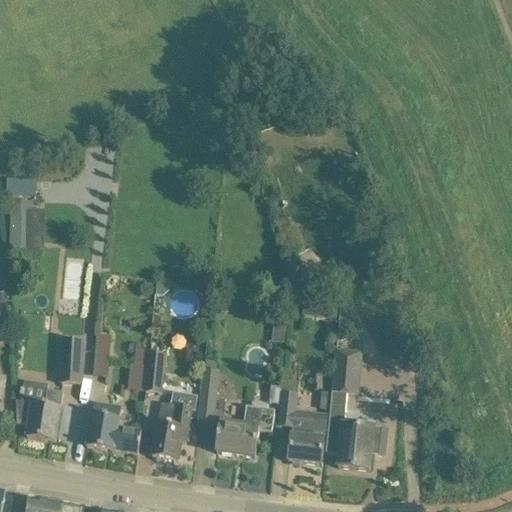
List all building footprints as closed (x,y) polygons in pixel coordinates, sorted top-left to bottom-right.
[(28,254),(28,203),(11,203),(11,254),(28,254)] [(298,227),(291,229),(280,233),(293,276),(303,273),(298,256),(305,253),(298,227)] [(156,287),(156,297),(166,298),(167,288),(156,287)] [(328,317),(332,321),(337,321),(338,308),(334,308),(329,311),(329,314),(328,317)] [(285,345),(286,323),(274,322),(272,344),(285,345)] [(96,359),(110,360),(111,339),(97,338),(96,359)] [(63,342),(61,386),(81,387),(83,344),(63,342)] [(149,356),(159,357),(160,347),(150,346),(150,352),(149,356)] [(137,351),(136,354),(135,367),(148,368),(149,356),(150,352),(137,351)] [(148,368),(145,395),(163,396),(166,357),(159,357),(149,356),(148,368)] [(216,413),(220,373),(204,372),(200,411),(216,413)] [(322,468),(323,458),(328,418),(297,414),(302,376),(286,374),(279,428),(292,430),(289,464),(322,468)] [(27,440),(56,444),(63,396),(48,393),(45,409),(32,407),(27,440)] [(370,474),(371,464),(375,428),(345,425),(348,397),(333,395),(326,456),(339,457),(338,470),(370,474)] [(138,457),(142,435),(118,431),(120,422),(119,422),(121,410),(94,406),(92,417),(87,449),(115,454),(115,453),(138,457)] [(171,428),(158,426),(153,460),(178,464),(182,445),(185,446),(191,411),(170,408),(169,418),(173,419),(171,428)] [(244,427),(221,424),(217,455),(255,460),(262,410),(246,408),(244,427)] [(26,502),(23,511),(82,511),(83,511),(26,502)]
